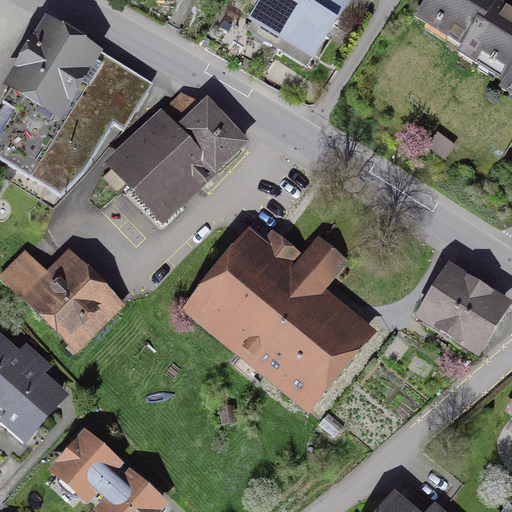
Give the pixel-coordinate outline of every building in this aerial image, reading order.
[(284,38),(306,0),(265,0),(254,19),(284,38)] [(344,8),(331,0),(306,0),(284,38),(314,56),(344,8)] [(463,47),(467,49),(495,4),(498,0),(428,0),(419,15),(449,34),(447,37),(463,47)] [(511,14),(495,4),(467,49),(463,47),(459,53),(476,64),(478,61),(507,80),(503,86),(511,91),(511,14)] [(2,105),(15,113),(0,138),(0,160),(60,197),(83,173),(113,125),(118,128),(142,88),(117,73),(104,93),(92,85),(105,65),(48,30),(2,105)] [(111,166),(162,220),(243,144),(211,110),(184,96),(111,166)] [(293,283),(245,244),(195,305),(296,388),(289,397),(302,408),(359,339),(310,298),(341,261),(323,246),(293,283)] [(47,276),(25,255),(1,279),(76,353),(116,312),(64,260),(47,276)] [(427,299),(419,313),(476,348),(502,308),(450,276),(433,304),(427,299)] [(0,407),(8,414),(0,423),(22,443),(59,402),(36,382),(48,368),(25,349),(13,362),(0,350),(0,407)] [(232,408),(222,410),(224,422),(234,421),(232,408)] [(86,439),(56,473),(86,499),(115,465),(86,439)] [(131,479),(101,511),(154,511),(160,505),(131,479)] [(440,511),(436,509),(433,511),(407,511),(394,501),(384,511),(440,511)]
